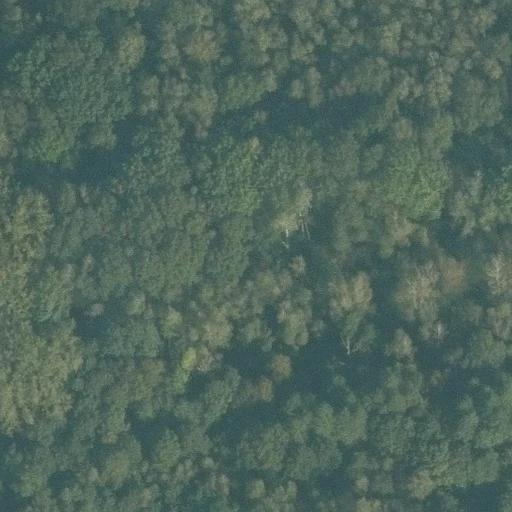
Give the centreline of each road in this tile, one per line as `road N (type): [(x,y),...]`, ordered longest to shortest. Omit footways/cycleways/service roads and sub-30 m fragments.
road 1 (track): [(19,423),(352,461),(388,472),(455,511)]
road 2 (track): [(31,511),(0,267)]
